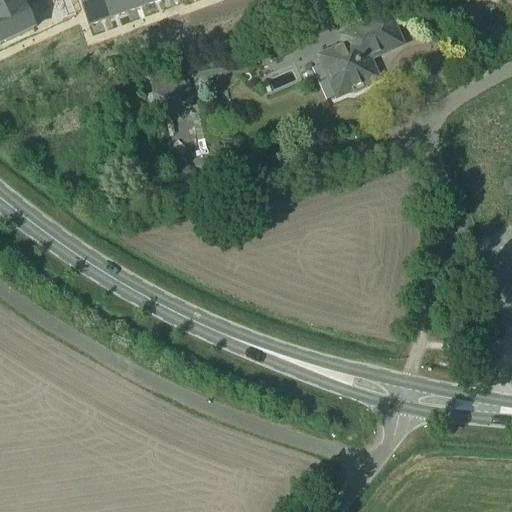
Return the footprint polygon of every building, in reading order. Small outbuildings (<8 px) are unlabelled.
[(0,0),(0,21),(24,10),(19,0),(0,0)] [(100,0),(77,0),(88,29),(108,21),(100,0)] [(121,0),(100,0),(108,21),(126,15),(121,0)] [(141,0),(121,0),(126,15),(144,8),(141,0)] [(161,0),(141,0),(144,8),(163,2),(161,0)] [(511,0),(501,0),(505,13),(511,10),(511,0)] [(24,10),(0,21),(0,46),(34,31),(24,10)] [(344,48),(318,59),(328,80),(334,83),(340,98),(346,95),(351,96),(356,95),(360,93),(364,90),(367,86),(377,82),(368,62),(371,54),(398,42),(388,18),(340,39),(344,48)] [(272,65),(288,58),(280,38),(259,47),(263,56),(267,54),(272,65)] [(419,70),(427,89),(457,75),(449,57),(419,70)] [(169,75),(149,79),(157,117),(188,110),(181,79),(171,81),(169,75)] [(511,179),(502,183),(507,198),(511,195),(511,179)]
